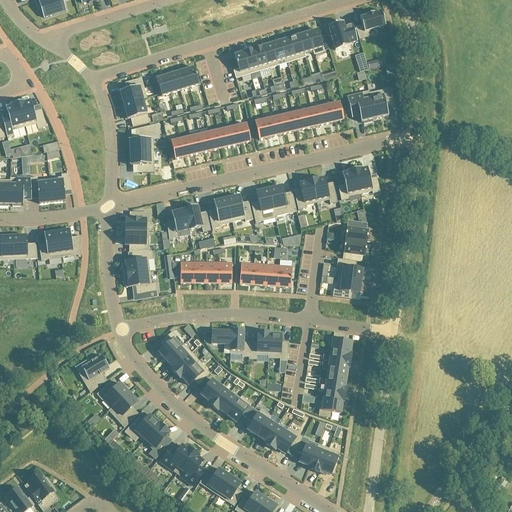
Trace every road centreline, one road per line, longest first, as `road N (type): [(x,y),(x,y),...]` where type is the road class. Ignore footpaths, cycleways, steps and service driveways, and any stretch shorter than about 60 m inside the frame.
road 1 (residential): [(107,206),(413,135)]
road 2 (residential): [(331,511),(168,399),(131,358),(119,328)]
road 3 (residential): [(90,77),(346,0)]
road 4 (residential): [(393,332),(413,135)]
road 5 (residential): [(119,328),(206,313),(307,318)]
road 6 (residential): [(366,511),(393,332)]
road 7 (unclassified): [(426,511),(511,405)]
road 8 (residential): [(413,135),(405,0)]
road 9 (residential): [(42,39),(170,0)]
road 10 (residential): [(107,206),(109,144),(90,77)]
road 11 (residential): [(119,328),(109,297),(107,206)]
